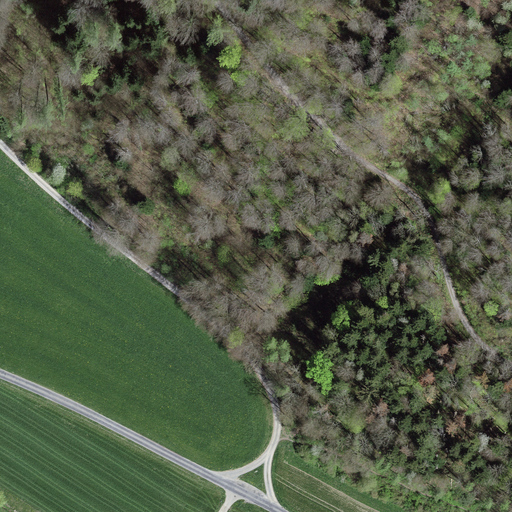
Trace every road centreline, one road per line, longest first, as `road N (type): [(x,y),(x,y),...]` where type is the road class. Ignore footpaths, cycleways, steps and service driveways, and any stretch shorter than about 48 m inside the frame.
road 1 (track): [(202,0),(337,143),(417,199),(466,320),(511,364)]
road 2 (unclassified): [(278,511),(0,373)]
road 3 (track): [(145,265),(231,338),(275,400),(268,456),(217,479)]
road 4 (track): [(0,142),(145,265)]
